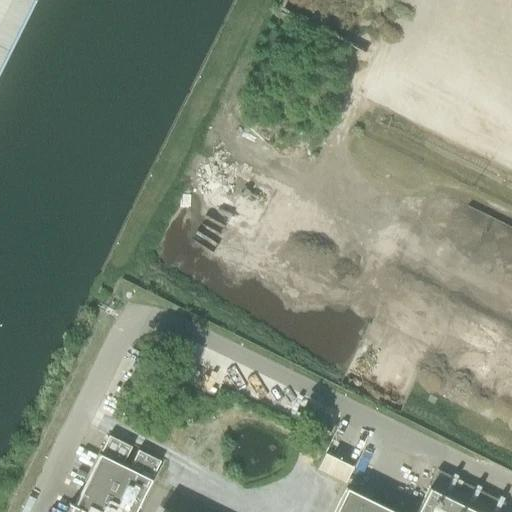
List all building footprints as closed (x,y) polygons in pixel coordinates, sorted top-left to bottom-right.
[(102,449),(125,460),(132,444),(109,433),(102,449)] [(131,463),(154,474),(161,458),(139,447),(131,463)] [(318,465),(347,476),(354,457),(325,447),(318,465)] [(134,511),(152,477),(100,452),(70,511),(134,511)] [(462,511),(427,495),(418,511),(392,511),(347,489),(335,511),(462,511)]
